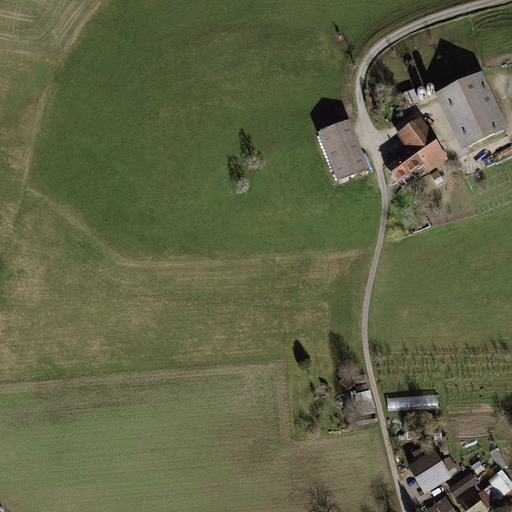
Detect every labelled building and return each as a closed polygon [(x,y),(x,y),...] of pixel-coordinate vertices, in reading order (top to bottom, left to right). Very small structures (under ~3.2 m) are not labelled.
[(480,78),(444,95),(468,147),(504,130),(480,78)] [(394,157),(411,181),(415,179),(411,173),(423,164),(427,170),(445,157),(420,121),(400,136),(410,150),(404,154),(402,152),(394,157)] [(349,122),(319,135),(338,183),(368,173),(349,122)] [(411,181),(394,157),(385,163),(398,182),(402,187),(411,181)] [(434,172),(428,176),(432,182),(438,177),(434,172)] [(438,407),(438,395),(388,398),(388,409),(438,407)] [(432,452),(405,469),(421,496),(448,480),(432,452)] [(448,458),(439,463),(446,473),(454,468),(448,458)] [(468,474),(446,491),(462,511),(482,511),(511,489),(502,477),(483,492),(468,474)] [(452,511),(444,498),(432,506),(436,511),(452,511)]
